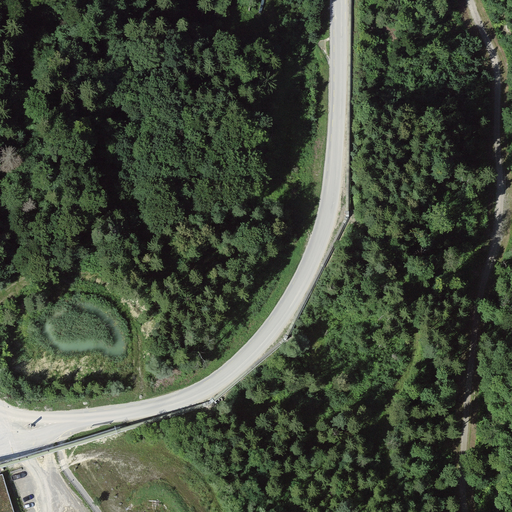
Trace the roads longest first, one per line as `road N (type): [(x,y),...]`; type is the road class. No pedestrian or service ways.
road 1 (track): [(464,511),(469,365),(500,230),(502,186),(500,67),(468,0)]
road 2 (track): [(152,406),(124,305),(42,277),(16,257)]
